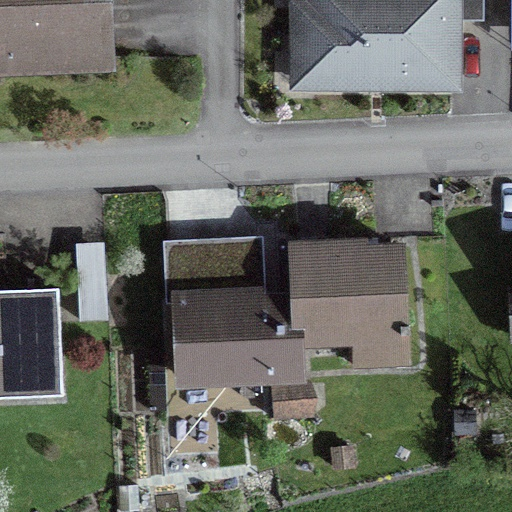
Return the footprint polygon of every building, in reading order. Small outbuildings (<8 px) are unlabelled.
[(103,0),(0,0),(0,51),(106,46),(103,0)] [(454,0),(305,0),(306,79),(454,80),(454,0)] [(168,244),(170,294),(256,293),(255,242),(168,244)] [(296,244),(297,293),(297,328),(353,327),(353,356),(399,356),(398,243),(296,244)] [(99,244),(73,246),(78,319),(104,317),(99,244)] [(0,393),(55,391),(53,287),(0,289),(0,393)] [(297,369),(297,328),(297,293),(256,293),(170,294),(171,370),(297,369)]
